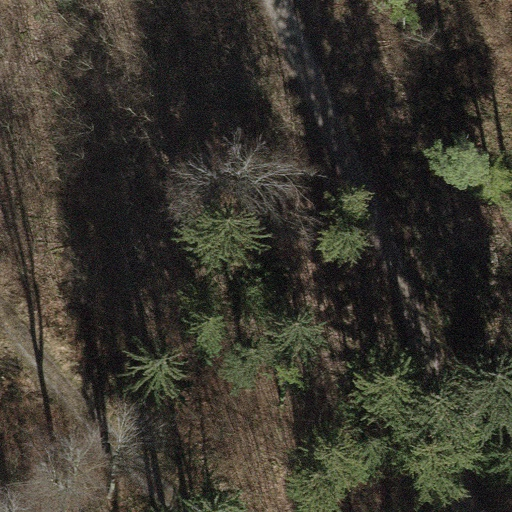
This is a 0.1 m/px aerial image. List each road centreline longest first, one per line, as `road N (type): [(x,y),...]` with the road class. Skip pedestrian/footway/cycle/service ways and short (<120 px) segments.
road 1 (track): [(274,0),(399,256),(467,511)]
road 2 (track): [(199,511),(76,407),(0,300)]
